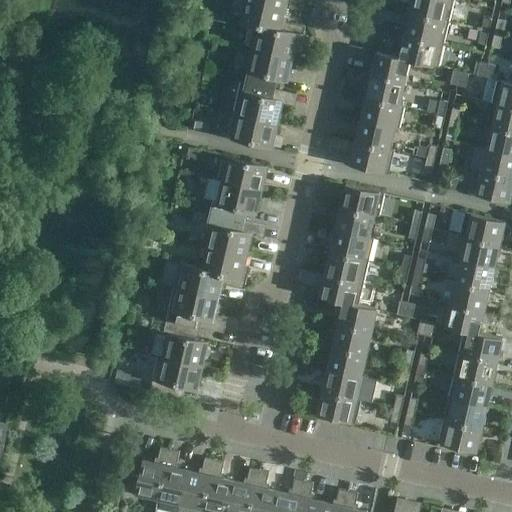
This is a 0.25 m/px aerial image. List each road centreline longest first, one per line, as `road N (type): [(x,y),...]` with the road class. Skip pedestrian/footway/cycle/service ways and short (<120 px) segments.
road 1 (residential): [(226,425),(254,309),(285,269),(339,0)]
road 2 (residential): [(509,492),(226,425)]
